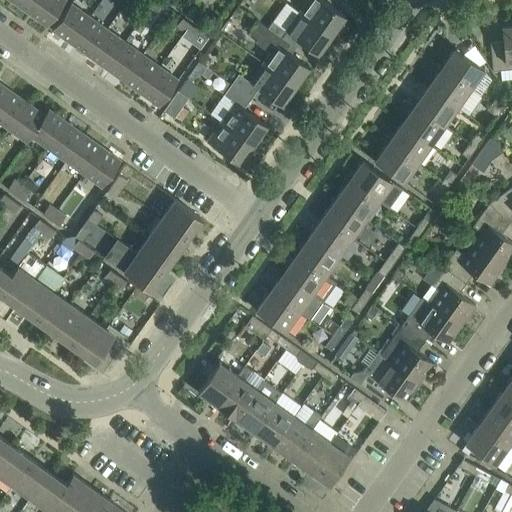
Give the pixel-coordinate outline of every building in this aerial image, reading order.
[(12,0),(30,12),(37,0),(12,0)] [(47,24),(64,0),(37,0),(30,12),(47,24)] [(158,12),(164,3),(160,0),(153,0),(149,6),(158,12)] [(324,0),(306,0),(299,11),(332,34),(345,15),(324,0)] [(70,41),(89,14),(71,2),(52,28),(70,41)] [(332,34),(299,11),(285,30),(318,53),(332,34)] [(88,54),(107,27),(89,14),(70,41),(88,54)] [(184,32),(191,22),(182,16),(175,26),(184,32)] [(277,34),(268,27),(257,19),(248,32),(256,37),(254,41),(269,52),(263,61),(295,85),(309,65),(286,49),(290,43),(277,34)] [(272,20),(268,27),(277,34),(282,27),(272,20)] [(193,38),(199,28),(191,22),(184,32),(193,38)] [(511,24),(501,25),(503,40),(490,41),(493,70),(511,68),(511,24)] [(106,66),(125,40),(107,27),(88,54),(106,66)] [(124,79),(142,53),(125,40),(106,66),(124,79)] [(455,47),(442,66),(471,87),(481,94),(492,78),(484,69),(484,68),(455,47)] [(141,92),(160,66),(142,53),(124,79),(141,92)] [(295,85),(263,61),(249,80),(238,73),(231,83),(251,97),(258,87),(282,104),(295,85)] [(178,78),(160,66),(141,92),(159,105),(178,78)] [(471,87),(442,66),(428,85),(457,106),(471,87)] [(0,103),(10,89),(0,82),(0,103)] [(244,107),(251,97),(231,83),(224,93),(234,101),(221,120),(253,143),(267,124),(244,107)] [(444,124),(457,106),(428,85),(415,103),(444,124)] [(0,121),(9,128),(28,102),(10,89),(0,103),(0,121)] [(188,97),(178,89),(163,109),(174,117),(188,97)] [(496,96),(492,102),(502,110),(507,104),(496,96)] [(45,115),(44,114),(28,102),(9,128),(28,142),(32,136),(31,135),(45,115)] [(502,110),(492,102),(487,109),(498,116),(502,110)] [(444,124),(415,103),(402,122),(431,143),(444,124)] [(49,148),(67,121),(48,108),(44,114),(45,115),(31,135),(32,136),(49,148)] [(253,143),(221,120),(207,139),(240,162),(253,143)] [(67,160),(85,134),(67,121),(49,148),(67,160)] [(417,161),(431,143),(402,122),(388,140),(417,161)] [(475,147),(483,136),(476,132),(469,142),(475,147)] [(84,173),(103,147),(85,134),(67,160),(84,173)] [(417,161),(388,140),(375,159),(404,180),(417,161)] [(468,157),(475,147),(469,142),(462,152),(468,157)] [(102,186),(121,159),(103,147),(84,173),(102,186)] [(400,186),(363,159),(349,178),(379,199),(386,205),(400,186)] [(456,173),(450,169),(443,179),(449,184),(456,173)] [(128,179),(119,173),(113,180),(123,187),(128,179)] [(16,194),(23,183),(15,177),(7,187),(16,194)] [(379,199),(349,178),(336,197),(365,218),(379,199)] [(442,194),(449,184),(443,179),(435,190),(442,194)] [(116,196),(123,187),(113,180),(107,189),(116,196)] [(31,189),(23,183),(16,194),(24,200),(31,189)] [(511,185),(511,186),(490,202),(489,202),(509,222),(510,221),(511,219),(511,185)] [(0,202),(6,207),(12,197),(4,191),(0,197),(0,202)] [(15,213),(21,204),(21,203),(12,197),(6,207),(15,213)] [(365,218),(336,197),(322,215),(352,236),(365,218)] [(201,216),(175,198),(162,215),(188,234),(201,216)] [(52,219),(59,208),(49,202),(42,212),(52,219)] [(511,240),(501,233),(509,222),(489,202),(473,224),(481,230),(473,242),(504,264),(511,253),(511,240)] [(67,214),(59,208),(52,219),(60,224),(67,214)] [(103,215),(94,208),(88,216),(97,223),(103,215)] [(188,234),(162,215),(149,233),(176,252),(188,234)] [(339,255),(352,236),(322,215),(309,234),(339,255)] [(41,232),(48,222),(40,216),(33,226),(41,232)] [(97,223),(88,216),(81,224),(91,231),(97,223)] [(424,216),(417,226),(423,231),(430,221),(424,216)] [(50,238),(56,229),(48,222),(41,232),(50,238)] [(416,242),(423,231),(417,226),(409,237),(416,242)] [(176,252),(149,233),(137,251),(163,270),(176,252)] [(326,273),(339,255),(309,234),(296,252),(326,273)] [(80,252),(87,243),(79,237),(72,247),(80,252)] [(392,264),(405,246),(398,241),(385,260),(392,264)] [(163,270),(137,251),(124,242),(112,260),(150,288),(163,270)] [(504,264),(473,242),(464,254),(456,248),(444,265),(467,282),(474,271),(491,283),(504,264)] [(95,249),(87,243),(80,252),(89,259),(95,249)] [(326,273),(296,252),(283,271),(312,292),(323,300),(336,281),(326,273)] [(378,283),(392,264),(385,260),(378,270),(377,269),(371,278),(378,283)] [(459,292),(467,282),(444,265),(443,266),(435,260),(423,277),(439,288),(431,300),(462,323),(476,303),(459,292)] [(17,304),(35,277),(17,264),(10,273),(11,274),(0,289),(0,291),(0,292),(17,304)] [(0,289),(11,274),(10,273),(0,265),(0,292),(0,291),(0,289)] [(112,283),(119,273),(110,267),(103,276),(112,283)] [(405,272),(397,267),(392,274),(400,280),(405,272)] [(299,310),(312,292),(283,271),(269,289),(299,310)] [(120,289),(127,279),(119,273),(112,283),(120,289)] [(34,316),(53,290),(35,277),(17,304),(34,316)] [(365,301),(378,283),(371,278),(365,286),(366,287),(358,297),(365,301)] [(299,310),(269,289),(255,309),(285,330),(299,310)] [(52,329),(71,303),(53,290),(34,316),(52,329)] [(423,295),(402,324),(424,340),(431,330),(448,342),(462,323),(431,300),(423,295)] [(365,301),(358,297),(351,307),(358,312),(365,301)] [(70,342),(89,315),(71,303),(52,329),(70,342)] [(267,334),(272,327),(252,313),(244,324),(264,338),(267,334)] [(106,328),(105,327),(89,315),(70,342),(86,353),(88,354),(106,328)] [(127,336),(110,323),(109,322),(105,327),(106,328),(88,354),(86,353),(83,358),(102,371),(127,336)] [(346,328),(339,324),(332,334),(339,338),(346,328)] [(417,350),(424,340),(402,324),(381,353),(420,381),(433,362),(417,350)] [(272,327),(267,334),(285,347),(290,340),(272,327)] [(331,349),(339,338),(332,334),(324,344),(331,349)] [(309,354),(290,340),(285,347),(296,355),(297,359),(302,363),(309,354)] [(420,381),(381,353),(377,351),(366,365),(362,370),(352,372),(350,376),(382,399),(389,389),(406,400),(420,381)] [(327,367),(309,354),(302,363),(307,367),(312,366),(322,374),(327,367)] [(217,403),(238,374),(219,360),(198,390),(217,403)] [(238,374),(217,403),(236,417),(257,387),(246,380),(254,370),(245,364),(238,374)] [(338,374),(327,367),(322,374),(333,381),(338,374)] [(254,430),(275,401),(275,400),(282,391),(263,378),(257,387),(236,417),(254,430)] [(354,386),(349,393),(359,400),(364,393),(354,386)] [(511,390),(506,386),(492,404),(511,418),(511,390)] [(387,410),(364,393),(359,400),(356,404),(357,405),(373,416),(379,420),(387,410)] [(273,443),(294,414),(275,401),(254,430),(273,443)] [(511,438),(511,418),(492,404),(479,423),(508,444),(511,438)] [(304,421),(294,414),(273,443),(291,456),(312,427),(322,414),(314,408),(304,421)] [(508,444),(479,423),(465,442),(495,463),(508,444)] [(310,470),(331,440),(312,427),(291,456),(310,470)] [(0,463),(14,444),(0,434),(0,463)] [(331,440),(310,470),(329,483),(345,459),(350,454),(354,448),(335,435),(331,440)] [(0,474),(13,483),(32,457),(14,444),(0,463),(0,474)] [(30,496),(49,469),(32,457),(13,483),(30,496)] [(480,467),(463,458),(458,464),(476,474),(480,467)] [(487,480),(491,473),(480,467),(476,474),(487,480)] [(67,482),(66,481),(49,469),(30,496),(49,509),(55,500),(54,500),(67,482)] [(71,511),(72,511),(91,486),(72,472),(66,481),(67,482),(54,500),(55,500),(71,511)] [(99,511),(109,498),(91,486),(72,511),(99,511)] [(125,511),(127,511),(109,498),(99,511),(125,511)]
